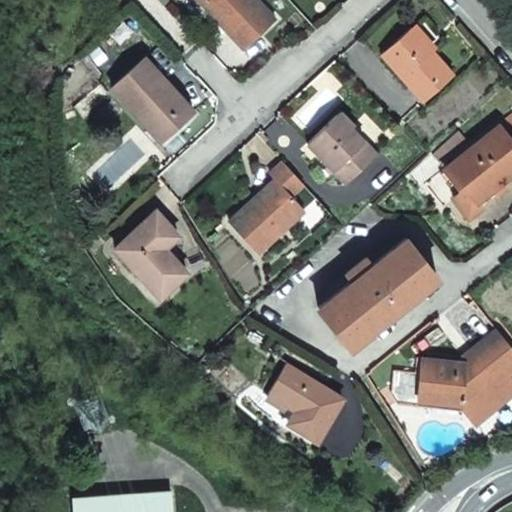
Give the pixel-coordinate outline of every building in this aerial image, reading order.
[(213,15),(245,50),(277,22),(257,0),(204,0),(216,13),(213,15)] [(380,58),(422,105),(453,78),(412,30),(380,58)] [(112,88),(160,142),(194,112),(146,58),(112,88)] [(511,162),(511,120),(503,110),(436,165),(454,186),(459,184),(469,196),(492,178),(511,162)] [(306,146),(342,186),(374,157),(349,131),(352,128),(339,115),(306,146)] [(305,237),(328,216),(318,205),(311,211),(309,210),(311,208),(308,206),(301,213),(288,198),(301,186),(281,164),(268,176),(272,182),(227,224),(255,255),(292,223),(305,237)] [(433,168),(465,208),(496,183),(492,178),(469,196),(459,184),(454,186),(436,165),(433,168)] [(164,250),(176,239),(153,214),(147,220),(162,236),(156,242),(164,250)] [(164,250),(156,242),(162,236),(147,220),(113,250),(157,299),(185,274),(164,250)] [(336,328),(350,346),(436,277),(406,239),(371,265),(365,257),(345,272),(352,280),(319,306),(336,328)] [(511,393),(511,391),(502,379),(511,370),(511,360),(490,334),(465,354),(469,360),(460,367),(449,366),(416,362),(412,402),(453,408),(469,427),(511,393)] [(460,367),(469,360),(465,354),(449,366),(460,367)] [(286,422),(315,440),(341,397),(285,363),(267,392),(269,393),(283,402),(294,409),(286,422)] [(280,407),(283,402),(269,393),(266,398),(280,407)] [(425,473),(402,437),(395,443),(419,478),(425,473)] [(177,511),(177,495),(169,494),(169,490),(84,492),(84,497),(75,497),(75,511),(177,511)]
